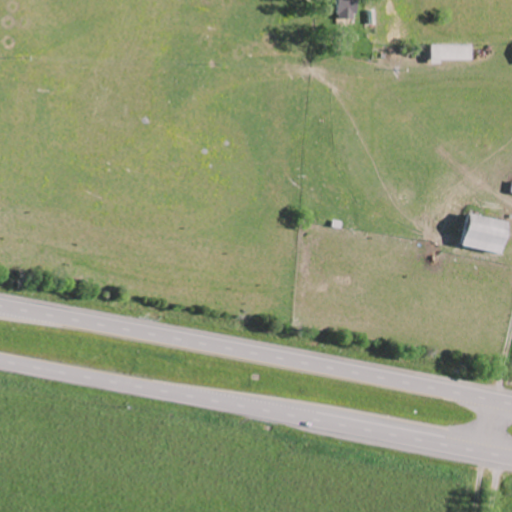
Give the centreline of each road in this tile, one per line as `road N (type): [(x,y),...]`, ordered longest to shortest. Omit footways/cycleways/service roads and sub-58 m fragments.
road 1 (trunk): [(511,404),(0,305)]
road 2 (trunk): [(0,360),(511,458)]
